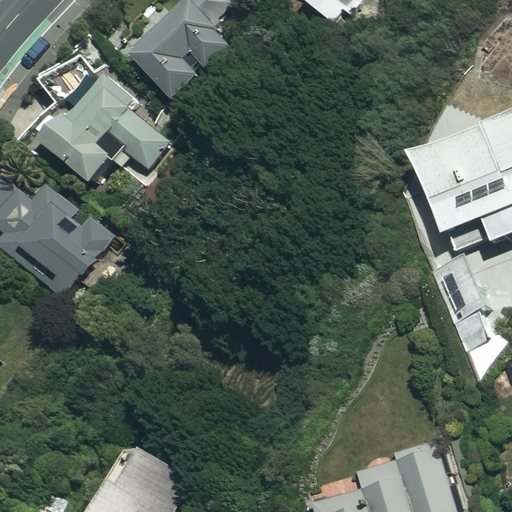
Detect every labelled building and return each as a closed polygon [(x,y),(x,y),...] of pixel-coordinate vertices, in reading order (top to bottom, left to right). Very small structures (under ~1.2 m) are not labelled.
[(241,0),(199,0),(140,54),(188,107),(247,53),(223,27),(247,5),(241,0)] [(312,0),(309,5),(336,29),(346,18),(351,22),(370,0),(312,0)] [(150,109),(121,83),(60,152),(106,192),(128,167),(115,155),(124,145),(156,174),(180,148),(144,116),(150,109)] [(511,132),(431,162),(466,255),(505,241),(510,256),(511,255),(511,132)] [(0,227),(29,195),(7,175),(0,182),(0,227)] [(63,193),(50,209),(38,199),(10,233),(23,243),(14,254),(76,306),(119,254),(83,224),(90,216),(63,193)] [(444,251),(435,254),(472,352),(506,339),(474,253),(449,262),(444,251)] [(464,511),(447,454),(367,478),(372,494),(323,509),(323,511),(464,511)] [(159,458),(151,472),(137,464),(110,511),(187,511),(204,484),(159,458)]
